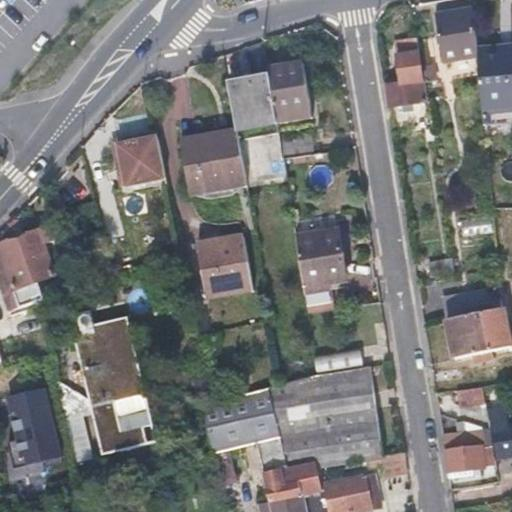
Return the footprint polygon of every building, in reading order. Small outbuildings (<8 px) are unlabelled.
[(479,58),(478,50),(478,42),(473,0),(451,0),(434,2),(442,63),(479,58)] [(394,37),(400,74),(385,77),(389,105),(404,103),(404,108),(414,106),(412,102),(426,100),(415,34),(413,35),(412,26),(398,29),(400,36),(394,37)] [(511,41),(478,42),(478,50),(511,48),(511,42),(511,41)] [(511,48),(478,50),(479,58),(484,105),(511,104),(511,41),(511,42),(511,48)] [(267,66),(269,75),(276,121),(311,115),(303,60),(267,66)] [(276,121),(269,75),(228,83),(236,128),(240,127),(276,121)] [(280,148),(278,135),(276,121),(240,127),(244,153),(253,152),(280,148)] [(236,128),(184,138),(194,186),(245,178),(236,128)] [(281,155),(313,152),(309,131),(278,135),(280,148),(281,155)] [(167,179),(159,139),(119,147),(127,186),(167,179)] [(280,148),(253,152),(255,166),(282,162),(281,155),(280,148)] [(195,194),(246,184),(245,178),(194,186),(195,194)] [(302,284),(323,281),(344,277),(336,226),(294,233),(302,284)] [(34,295),(29,281),(49,275),(42,248),(53,244),(53,243),(50,230),(0,242),(0,251),(9,286),(2,288),(6,302),(34,295)] [(204,289),(227,285),(251,281),(242,233),(195,241),(204,289)] [(430,275),(451,271),(449,257),(428,261),(430,275)] [(251,287),(251,281),(227,285),(204,289),(205,295),(251,287)] [(447,300),(449,319),(502,310),(497,290),(447,300)] [(502,310),(449,319),(456,357),(511,347),(505,310),(502,310)] [(76,330),(71,331),(99,453),(154,440),(125,317),(92,325),(88,312),(73,315),(76,330)] [(359,349),(313,355),(316,374),(362,368),(359,349)] [(279,436),(281,445),(284,455),(305,450),(302,429),(326,424),(332,462),(377,456),(380,476),(407,473),(404,452),(383,455),(370,367),(362,368),(316,374),(267,387),(279,436)] [(227,448),(279,436),(267,387),(200,404),(212,452),(227,448)] [(490,411),(494,434),(498,456),(511,453),(511,423),(510,424),(507,408),(490,411)] [(466,438),(468,448),(484,446),(482,435),(466,438)] [(448,471),(493,463),(489,445),(484,446),(468,448),(445,452),(448,471)] [(239,500),(227,448),(212,452),(225,503),(239,500)] [(265,473),(271,502),(272,511),(306,511),(302,494),(322,491),(316,464),(265,473)] [(357,511),(357,510),(372,507),(367,488),(377,485),(374,471),(325,482),(331,511),(357,511)] [(24,496),(27,508),(28,511),(59,511),(80,507),(74,485),(24,496)]
